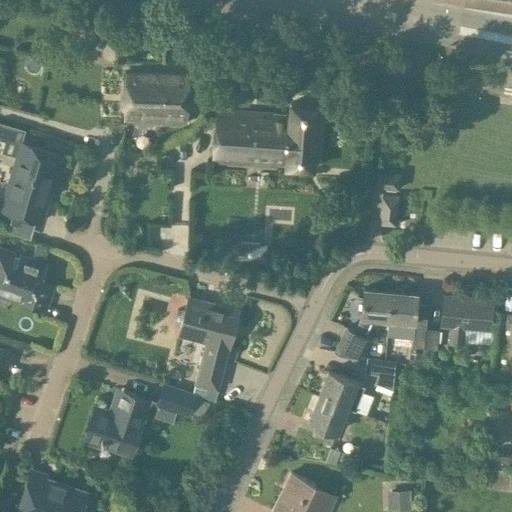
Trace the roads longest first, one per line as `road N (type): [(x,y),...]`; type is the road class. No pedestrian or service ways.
road 1 (residential): [(36,433),(105,253),(315,303)]
road 2 (residential): [(214,511),(315,303)]
road 3 (residential): [(315,303),(348,258),(370,252),(511,264)]
road 4 (tertiary): [(316,1),(389,29),(511,53)]
road 5 (tertiary): [(511,27),(392,4),(316,1)]
